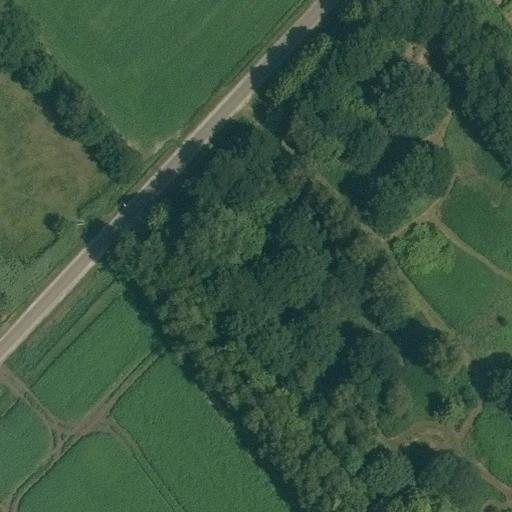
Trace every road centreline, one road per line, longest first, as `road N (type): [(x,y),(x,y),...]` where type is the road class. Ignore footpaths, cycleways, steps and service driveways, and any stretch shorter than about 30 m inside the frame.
road 1 (tertiary): [(0,352),(326,0)]
road 2 (track): [(358,511),(130,211)]
